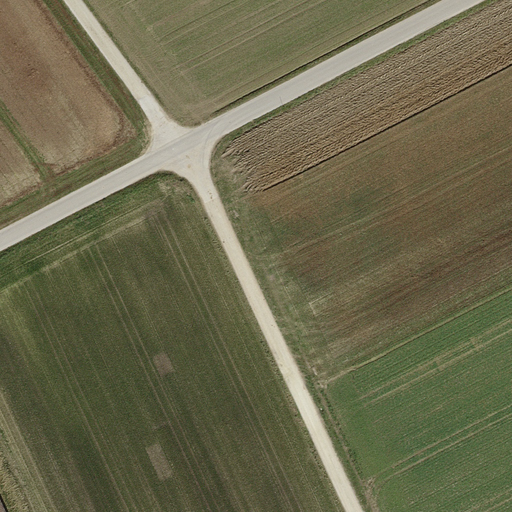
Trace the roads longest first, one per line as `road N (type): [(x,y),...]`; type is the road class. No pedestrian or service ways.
road 1 (track): [(354,511),(181,147),(75,0)]
road 2 (track): [(465,0),(0,242)]
